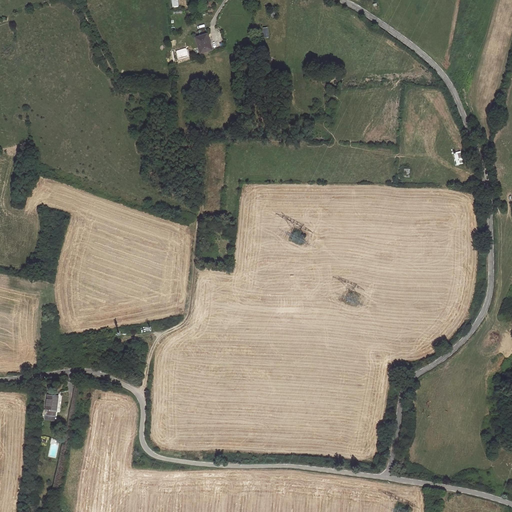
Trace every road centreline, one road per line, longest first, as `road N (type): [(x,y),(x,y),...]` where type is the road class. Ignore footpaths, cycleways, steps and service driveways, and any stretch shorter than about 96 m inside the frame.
road 1 (unclassified): [(388,477),(405,385),(467,337),(489,307),(494,218),(457,97),(439,70),(338,0)]
road 2 (track): [(138,394),(156,340),(189,312),(206,154),(166,136),(167,89),(125,91),(76,0)]
road 3 (unclassified): [(0,379),(88,371),(128,386),(143,403),(145,448),(169,459),(388,477)]
road 4 (unclassified): [(388,477),(511,505)]
